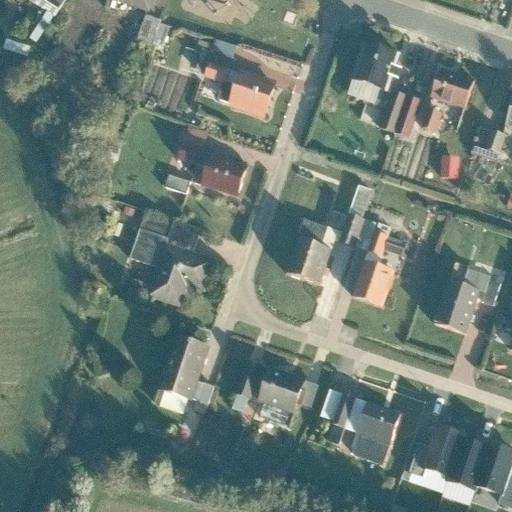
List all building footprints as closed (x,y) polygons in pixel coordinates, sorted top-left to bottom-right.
[(33,0),(51,12),(34,38),(40,41),(66,0),(33,0)] [(118,0),(151,10),(154,0),(118,0)] [(167,50),(175,24),(150,15),(141,41),(167,50)] [(30,56),(33,46),(9,38),(6,48),(30,56)] [(266,118),(278,82),(233,67),(239,47),(218,40),(207,75),(224,80),(217,102),(266,118)] [(392,90),(404,56),(367,44),(356,77),(392,90)] [(205,71),(211,53),(199,49),(193,67),(205,71)] [(464,108),(474,81),(441,69),(431,95),(464,108)] [(411,137),(424,100),(400,92),(388,129),(411,137)] [(444,112),(432,108),(426,127),(438,131),(444,112)] [(498,162),(508,135),(486,127),(477,154),(498,162)] [(203,151),(185,145),(180,157),(199,163),(203,151)] [(244,196),(253,166),(213,154),(205,184),(244,196)] [(187,193),(191,183),(171,174),(167,185),(187,193)] [(345,232),(339,240),(386,257),(389,249),(406,255),(410,243),(378,231),(381,223),(365,217),(375,190),(361,186),(345,232)] [(205,230),(150,211),(134,258),(162,267),(152,296),(185,307),(192,287),(210,293),(221,262),(197,253),(205,230)] [(339,240),(345,232),(310,219),(290,273),(323,285),(339,240)] [(431,320),(464,333),(481,290),(466,285),(474,266),(454,259),(431,320)] [(398,274),(370,262),(356,295),(385,306),(398,274)] [(495,305),(504,283),(493,278),(483,300),(495,305)] [(212,347),(176,336),(154,402),(181,411),(186,397),(199,401),(196,411),(208,415),(217,387),(201,382),(212,347)] [(126,366),(124,354),(102,359),(105,370),(126,366)] [(264,367),(250,362),(238,394),(252,399),(264,367)] [(290,425),(306,381),(269,369),(258,401),(265,403),(261,415),(290,425)] [(386,467),(404,414),(334,390),(324,418),(335,422),(329,442),(342,446),(341,451),(386,467)] [(462,437),(435,428),(420,471),(447,480),(446,484),(472,493),(474,489),(500,498),(511,464),(511,454),(488,446),(486,452),(460,443),(462,437)] [(190,433),(179,430),(176,440),(187,443),(190,433)]
